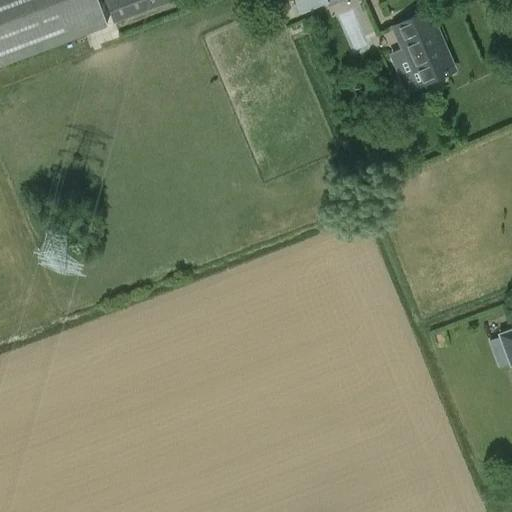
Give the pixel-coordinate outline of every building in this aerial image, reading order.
[(0,0),(0,64),(107,24),(97,0),(0,0)] [(107,0),(115,22),(177,1),(176,0),(107,0)] [(295,0),(301,15),(325,4),(323,0),(295,0)] [(418,68),(424,83),(455,69),(441,39),(437,41),(424,12),(392,26),(412,71),(418,68)] [(511,366),(511,331),(497,336),(509,368),(511,366)]
